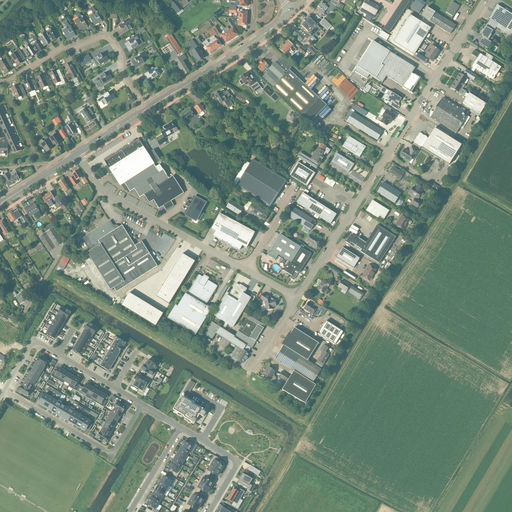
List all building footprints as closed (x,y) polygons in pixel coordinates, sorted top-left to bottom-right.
[(171,0),(167,4),(177,14),(179,16),(184,12),(182,10),(185,7),(189,4),(185,0),(171,0)] [(344,6),(340,4),(341,0),(333,0),(339,3),(336,7),(341,10),(344,6)] [(366,0),(360,11),(366,15),(373,4),(366,0)] [(415,0),(414,0),(410,7),(419,14),(424,6),(415,0)] [(329,8),(326,6),(323,2),(318,7),(319,8),(316,12),(318,14),(316,16),(320,19),(326,13),(325,12),(329,8)] [(459,6),(452,2),(446,12),(453,17),(459,6)] [(373,4),(366,15),(373,19),(379,7),(373,4)] [(511,14),(502,8),(502,7),(498,5),(498,4),(497,5),(494,10),(495,10),(489,19),(490,20),(486,26),(494,31),(496,27),(500,30),(501,32),(504,34),(504,33),(511,38),(511,14)] [(93,7),(90,9),(93,14),(89,17),(94,26),(102,21),(97,14),(98,13),(98,12),(97,12),(96,12),(93,7)] [(429,21),(446,31),(450,34),(455,25),(435,13),(427,8),(421,16),(429,21)] [(81,17),(78,12),(75,14),(79,19),(74,22),(80,30),(87,26),(83,19),(83,18),(83,17),(82,16),(81,17)] [(414,55),(414,54),(415,53),(431,28),(409,15),(393,41),(414,55)] [(173,24),(168,17),(167,16),(166,17),(164,18),(166,21),(169,27),(173,24)] [(299,28),(301,30),(307,35),(308,34),(310,35),(312,37),(312,38),(310,39),(312,42),(313,42),(315,42),(317,40),(313,37),(320,29),(316,25),(317,25),(313,20),(309,17),(306,20),(305,20),(303,22),(304,22),(300,26),(301,26),(299,28)] [(234,24),(236,27),(238,26),(246,26),(246,20),(234,19),(234,18),(230,18),(234,24)] [(332,26),(324,18),(319,23),(327,31),(332,26)] [(122,25),(115,29),(120,36),(124,34),(129,31),(132,29),(129,24),(131,23),(129,20),(124,23),(123,23),(122,23),(122,24),(122,25)] [(70,26),(67,22),(64,23),(67,29),(63,32),(68,40),(75,35),(71,28),(71,27),(71,26),(70,26)] [(225,28),(232,39),(237,35),(235,31),(237,30),(236,27),(234,24),(231,26),(233,28),(230,31),(227,27),(225,28)] [(213,28),(213,29),(216,34),(218,36),(221,34),(216,26),(213,28)] [(482,43),(487,46),(488,47),(491,42),(488,40),(494,31),(486,26),(483,30),(482,30),(482,31),(481,31),(481,32),(480,34),(482,35),(481,36),(485,38),(482,43)] [(50,31),(45,34),(48,38),(51,43),(56,40),(53,35),(56,33),(52,27),(49,29),(50,31)] [(142,27),(135,32),(137,35),(145,30),(142,27)] [(222,36),(223,38),(226,42),(232,39),(225,28),(223,30),(225,33),(222,36)] [(307,35),(301,30),(299,32),(297,30),(293,34),(300,42),(305,38),(306,39),(307,37),(310,35),(308,34),(307,35)] [(381,31),(378,36),(386,41),(389,36),(381,31)] [(42,36),(38,39),(41,45),(43,48),(48,44),(45,40),(48,38),(45,34),(44,32),(41,34),(42,36)] [(183,52),(170,33),(165,37),(178,56),(183,52)] [(132,40),(125,44),(130,52),(134,49),(139,46),(136,41),(140,38),(141,38),(139,35),(134,39),(134,38),(133,38),(132,38),(132,39),(132,40)] [(214,45),(217,48),(221,46),(218,42),(216,38),(215,38),(214,36),(210,39),(211,40),(210,41),(210,42),(208,43),(211,47),(214,45)] [(23,50),(26,55),(28,59),(34,56),(31,51),(33,50),(31,46),(27,39),(24,41),(28,47),(23,50)] [(31,46),(33,50),(36,54),(42,51),(39,46),(41,45),(38,39),(35,41),(36,43),(31,46)] [(194,39),(189,43),(194,50),(199,45),(194,39)] [(205,45),(207,49),(210,53),(217,48),(214,45),(211,47),(208,43),(207,40),(204,42),(206,45),(205,45)] [(294,47),(292,45),(287,41),(280,50),(286,55),(290,50),(293,53),(296,50),(293,47),(294,47)] [(412,93),(414,90),(411,88),(418,78),(412,74),(415,68),(373,41),(354,71),(366,79),(369,75),(382,83),(386,76),(403,87),(402,88),(412,94),(412,93)] [(151,49),(154,53),(157,51),(152,44),(146,48),(148,51),(151,49)] [(318,52),(311,46),(306,51),(313,57),(318,52)] [(428,58),(433,61),(440,51),(435,48),(432,46),(425,56),(426,57),(425,58),(418,54),(417,54),(415,53),(414,54),(416,56),(415,58),(425,64),(427,60),(427,59),(428,58)] [(198,47),(191,52),(197,63),(199,62),(200,63),(202,61),(202,60),(205,58),(198,47)] [(298,49),(304,55),(307,52),(300,47),(298,49)] [(11,56),(14,62),(17,66),(23,62),(20,57),(23,55),(18,49),(16,50),(17,52),(11,56)] [(501,67),(480,54),(475,51),(472,55),(477,58),(472,67),(493,80),(501,67)] [(84,60),(77,63),(80,68),(86,64),(91,62),(92,65),(94,63),(97,68),(100,66),(105,63),(109,60),(104,53),(97,57),(96,56),(96,57),(95,57),(95,58),(92,60),(89,55),(87,54),(82,56),(83,58),(84,60)] [(138,56),(138,57),(131,62),(136,69),(145,63),(142,59),(147,55),(145,53),(140,56),(139,55),(138,56)] [(3,56),(4,58),(5,59),(0,62),(0,65),(5,74),(11,70),(8,64),(11,63),(5,54),(3,56)] [(187,59),(184,55),(174,61),(184,76),(190,72),(184,61),(187,59)] [(270,68),(269,67),(265,70),(267,73),(264,77),(263,76),(262,78),(265,81),(310,123),(327,105),(320,98),(304,83),(304,82),(304,81),(291,68),(293,66),(282,56),(270,68)] [(263,72),(265,70),(269,67),(264,61),(263,61),(262,59),(258,63),(259,64),(257,66),(262,72),(263,72)] [(65,75),(68,80),(68,81),(76,77),(80,84),(84,81),(78,69),(75,71),(71,63),(64,66),(68,74),(65,75)] [(151,69),(151,70),(144,75),(149,82),(161,74),(158,70),(160,69),(158,66),(153,69),(152,68),(152,69),(151,69)] [(49,73),(51,78),(54,85),(59,82),(61,85),(65,83),(61,75),(58,76),(56,70),(49,73)] [(466,70),(463,74),(474,81),(476,76),(466,70)] [(99,77),(94,80),(96,84),(101,80),(104,85),(112,79),(108,72),(101,76),(100,76),(99,76),(99,77)] [(240,78),(242,80),(239,82),(242,86),(245,84),(246,86),(249,85),(254,93),(262,88),(260,87),(257,82),(256,83),(252,76),(249,72),(240,78)] [(467,79),(464,76),(459,74),(450,88),(458,93),(461,87),(462,88),(464,88),(465,87),(465,86),(465,84),(464,84),(467,79)] [(52,86),(50,84),(48,79),(46,80),(43,75),(36,78),(42,89),(48,86),(49,87),(52,86)] [(39,91),(38,88),(36,83),(33,85),(30,79),(23,82),(29,94),(35,91),(36,92),(39,91)] [(24,97),(26,96),(23,89),(20,90),(18,85),(11,88),(16,99),(23,96),(24,97)] [(274,92),(267,85),(262,90),(270,97),(274,92)] [(228,97),(230,96),(227,91),(225,92),(224,90),(223,90),(215,95),(215,96),(213,97),(215,100),(217,99),(220,104),(224,102),(225,104),(227,107),(232,104),(228,97)] [(102,96),(102,97),(97,100),(99,103),(104,100),(107,104),(116,98),(111,91),(104,95),(103,95),(102,96)] [(385,100),(383,102),(387,104),(388,102),(389,103),(388,104),(393,107),(397,110),(397,109),(399,106),(396,105),(398,102),(398,103),(399,103),(400,101),(401,99),(397,96),(389,91),(387,94),(388,95),(387,96),(386,97),(389,99),(387,101),(387,102),(385,100)] [(490,91),(486,96),(491,100),(495,94),(490,91)] [(469,93),(468,94),(466,93),(464,96),(466,98),(463,103),(480,114),(486,104),(469,93)] [(238,94),(235,99),(244,105),(247,99),(238,94)] [(468,114),(447,101),(443,98),(430,118),(456,134),(460,128),(462,130),(467,122),(465,120),(467,116),(469,117),(470,115),(468,114)] [(195,108),(197,112),(199,115),(203,112),(204,115),(207,113),(200,104),(195,108)] [(367,112),(355,105),(353,109),(365,116),(367,112)] [(380,122),(382,123),(387,126),(389,121),(391,122),(395,116),(389,112),(391,109),(385,105),(383,108),(386,110),(382,117),(383,118),(380,122)] [(0,154),(8,154),(8,152),(13,152),(14,154),(21,150),(1,106),(0,106),(0,139),(1,139),(1,144),(0,143),(0,154)] [(80,114),(87,124),(93,120),(91,116),(93,114),(90,108),(87,110),(80,114)] [(187,113),(182,117),(185,121),(187,123),(191,129),(196,125),(200,122),(201,123),(205,120),(201,117),(198,115),(197,114),(196,115),(195,116),(191,110),(187,113)] [(292,114),(290,121),(294,123),(295,121),(298,122),(300,117),(297,116),(297,115),(293,113),(293,114),(292,114)] [(352,113),(347,121),(377,140),(383,132),(352,113)] [(58,117),(52,121),(55,126),(61,123),(58,117)] [(477,119),(472,128),(474,129),(481,119),(478,118),(477,119)] [(75,122),(66,128),(71,136),(72,135),(72,136),(76,134),(75,133),(76,132),(74,130),(74,129),(78,126),(75,122)] [(172,133),(175,131),(175,133),(178,131),(176,127),(175,128),(171,123),(163,128),(165,130),(161,133),(165,139),(172,134),(172,133)] [(219,132),(211,126),(207,130),(215,136),(219,132)] [(420,133),(414,142),(421,147),(422,147),(422,148),(426,151),(444,162),(457,143),(438,131),(434,128),(428,139),(427,138),(420,133)] [(63,129),(59,132),(63,139),(67,137),(63,129)] [(49,139),(53,145),(55,144),(57,146),(62,142),(58,136),(59,136),(56,131),(52,133),(54,136),(49,139)] [(366,147),(361,144),(349,137),(342,147),(355,154),(359,157),(366,147)] [(50,147),(53,145),(49,139),(44,143),(42,140),(38,142),(41,147),(42,147),(46,153),(52,149),(50,147)] [(142,144),(141,144),(138,139),(138,140),(128,146),(144,171),(153,164),(154,164),(142,144)] [(311,159),(310,159),(317,163),(320,158),(322,160),(324,158),(323,157),(326,154),(328,155),(331,150),(322,144),(319,149),(318,148),(311,159)] [(128,146),(117,153),(133,178),(144,171),(128,146)] [(404,160),(408,163),(411,158),(413,159),(419,151),(416,149),(411,146),(408,152),(404,150),(400,156),(404,159),(404,160)] [(158,162),(163,159),(156,148),(151,152),(158,162)] [(120,186),(122,185),(133,178),(117,153),(105,161),(104,161),(107,166),(105,167),(110,174),(112,173),(115,177),(113,178),(116,183),(118,182),(120,186)] [(331,162),(348,173),(354,164),(337,154),(331,162)] [(252,160),(250,164),(247,161),(233,183),(270,207),(286,181),(252,160)] [(289,176),(303,184),(307,186),(315,173),(298,163),(289,176)] [(140,198),(144,195),(169,179),(160,165),(155,167),(153,164),(144,171),(133,178),(122,185),(126,191),(127,190),(128,193),(130,192),(134,189),(140,198)] [(393,167),(390,173),(400,179),(404,174),(393,167)] [(10,171),(7,173),(14,183),(19,179),(16,174),(17,174),(15,170),(11,173),(10,171)] [(72,174),(74,176),(70,179),(74,186),(78,183),(77,182),(83,178),(78,170),(72,174)] [(8,186),(14,183),(7,173),(4,175),(2,176),(3,178),(8,186)] [(166,210),(174,205),(171,201),(184,193),(173,176),(169,179),(144,195),(149,203),(154,201),(159,209),(163,206),(166,210)] [(326,176),(323,182),(333,187),(336,181),(326,176)] [(73,192),(67,183),(64,179),(58,183),(64,192),(65,192),(67,196),(73,192)] [(401,193),(388,185),(384,182),(377,193),(394,204),(401,193)] [(418,199),(420,196),(422,197),(423,194),(422,193),(421,192),(424,188),(422,187),(418,185),(415,189),(413,187),(409,193),(418,199)] [(232,193),(240,198),(242,194),(234,189),(232,193)] [(49,207),(54,204),(57,209),(60,206),(64,212),(67,210),(60,200),(58,196),(54,198),(50,192),(42,197),(46,203),(49,207)] [(198,216),(200,212),(203,208),(204,208),(208,199),(197,193),(195,197),(192,202),(193,203),(192,205),(190,204),(189,207),(190,208),(189,211),(186,216),(191,218),(192,217),(195,219),(197,216),(198,216)] [(303,193),(297,203),(330,224),(336,215),(303,193)] [(411,204),(417,208),(421,202),(415,198),(411,204)] [(226,207),(239,215),(243,208),(230,200),(226,207)] [(366,211),(383,221),(389,211),(372,200),(366,211)] [(38,209),(36,207),(34,203),(24,209),(28,215),(29,214),(30,217),(39,211),(37,209),(38,209)] [(268,214),(252,204),(247,212),(252,215),(253,214),(264,220),(268,214)] [(294,208),(289,217),(310,231),(316,222),(294,208)] [(7,216),(10,220),(11,223),(14,221),(15,222),(22,217),(18,210),(13,213),(13,212),(7,216)] [(220,213),(211,229),(215,232),(213,236),(222,241),(225,239),(228,240),(237,223),(220,213)] [(30,226),(24,217),(22,218),(25,222),(24,222),(27,228),(30,226)] [(396,226),(400,228),(403,230),(408,223),(410,225),(412,222),(403,217),(400,222),(399,221),(396,226)] [(0,222),(0,226),(3,230),(6,236),(11,232),(3,220),(0,222)] [(86,236),(82,239),(90,251),(87,253),(111,290),(114,288),(117,292),(127,286),(124,282),(124,281),(123,279),(121,276),(103,248),(115,240),(114,238),(118,235),(117,233),(124,229),(122,225),(115,230),(110,221),(86,236)] [(237,223),(228,240),(231,242),(231,245),(231,246),(240,250),(242,246),(247,248),(255,233),(237,223)] [(47,232),(39,237),(49,252),(64,242),(59,236),(52,224),(50,225),(52,228),(47,232)] [(377,225),(366,243),(362,250),(360,252),(379,264),(396,237),(377,225)] [(115,240),(103,248),(121,276),(123,279),(124,281),(124,282),(127,286),(137,279),(153,269),(157,266),(142,241),(135,246),(124,229),(117,233),(118,235),(114,238),(115,240)] [(320,240),(316,238),(310,234),(306,241),(316,248),(320,240)] [(311,254),(307,251),(280,235),(271,249),(267,255),(275,260),(278,255),(289,262),(283,271),(291,276),(290,278),(294,281),(299,273),(311,254)] [(346,242),(350,245),(353,247),(355,245),(362,250),(366,243),(359,239),(359,238),(355,235),(355,236),(352,235),(351,237),(349,237),(346,242)] [(337,256),(354,267),(359,258),(342,248),(337,256)] [(182,254),(174,267),(181,271),(189,258),(182,254)] [(189,258),(181,271),(187,274),(195,262),(189,258)] [(61,259),(55,269),(65,275),(69,268),(72,269),(74,266),(61,259)] [(368,265),(366,269),(367,269),(362,277),(369,281),(370,281),(371,280),(372,279),(373,278),(372,277),(376,270),(368,265)] [(342,274),(355,281),(359,272),(346,266),(342,274)] [(174,267),(171,272),(184,279),(187,274),(181,271),(174,267)] [(171,272),(168,277),(181,284),(184,279),(171,272)] [(70,275),(69,278),(81,285),(82,282),(70,275)] [(204,277),(203,277),(199,275),(187,294),(185,293),(177,306),(175,305),(173,309),(167,318),(195,335),(201,327),(206,318),(212,308),(208,306),(207,307),(206,306),(215,291),(218,286),(213,284),(207,280),(207,279),(207,278),(205,277),(204,277)] [(39,285),(37,283),(36,281),(36,280),(35,278),(34,278),(32,276),(29,278),(35,285),(36,287),(39,285)] [(168,277),(165,282),(178,289),(181,284),(168,277)] [(327,280),(322,281),(317,290),(324,294),(328,287),(333,286),(332,279),(327,280)] [(350,286),(342,281),(338,287),(346,292),(350,286)] [(165,282),(162,287),(175,294),(178,289),(165,282)] [(35,288),(32,284),(32,283),(27,286),(30,292),(35,289),(35,288)] [(227,295),(214,316),(224,322),(221,328),(223,329),(227,324),(233,327),(248,302),(251,298),(243,293),(246,288),(242,285),(241,286),(236,284),(229,296),(227,295)] [(364,294),(352,286),(347,294),(359,302),(364,294)] [(162,287),(159,291),(172,299),(175,294),(162,287)] [(159,291),(156,296),(169,304),(172,299),(159,291)] [(15,297),(20,305),(28,300),(23,292),(15,297)] [(129,293),(121,306),(127,309),(135,296),(129,293)] [(264,293),(261,298),(260,299),(264,302),(266,310),(268,310),(273,309),(273,307),(276,306),(274,300),(271,300),(271,298),(264,293)] [(135,296),(127,309),(133,313),(141,300),(135,296)] [(141,300),(133,313),(138,316),(146,303),(141,300)] [(325,309),(322,307),(315,303),(313,306),(308,302),(304,309),(313,315),(317,308),(320,310),(323,312),(325,309)] [(146,303),(138,316),(144,320),(152,307),(146,303)] [(152,307),(144,320),(150,323),(158,310),(152,307)] [(62,308),(59,313),(67,318),(70,313),(62,308)] [(158,310),(150,323),(155,326),(163,314),(158,310)] [(59,313),(56,317),(64,322),(66,319),(67,319),(67,318),(59,313)] [(211,322),(204,335),(212,340),(216,334),(238,347),(232,357),(236,359),(242,363),(248,354),(248,353),(243,350),(246,345),(251,348),(255,341),(263,328),(265,326),(248,315),(247,318),(238,331),(235,336),(223,329),(221,328),(220,327),(211,322)] [(56,317),(54,321),(62,326),(64,322),(56,317)] [(54,321),(52,326),(59,330),(62,326),(54,321)] [(318,334),(335,345),(338,347),(339,345),(345,334),(343,332),(326,321),(318,334)] [(0,322),(0,323),(0,331),(8,336),(12,329),(0,322)] [(89,324),(86,329),(94,334),(97,329),(89,324)] [(52,326),(49,330),(57,334),(59,330),(52,326)] [(287,336),(281,345),(283,346),(307,361),(312,353),(318,343),(294,328),(291,334),(289,333),(287,336)] [(85,330),(84,333),(91,338),(94,334),(86,329),(85,330)] [(49,330),(47,334),(54,338),(57,334),(49,330)] [(84,333),(81,338),(89,342),(91,338),(84,333)] [(115,337),(112,342),(123,348),(126,343),(117,337),(117,338),(115,337)] [(81,338),(79,342),(86,346),(89,342),(81,338)] [(79,342),(76,346),(84,350),(86,346),(79,342)] [(112,342),(109,346),(111,347),(120,353),(123,348),(112,342)] [(321,350),(323,351),(318,360),(324,364),(330,355),(326,353),(329,349),(324,345),(321,350)] [(76,346),(74,350),(81,354),(84,350),(76,346)] [(283,346),(275,359),(279,361),(294,371),(290,377),(287,382),(284,380),(279,388),(282,390),(305,404),(316,385),(313,383),(319,374),(321,370),(307,361),(283,346)] [(111,347),(108,351),(117,357),(120,353),(111,347)] [(107,351),(104,355),(105,356),(105,357),(114,362),(117,357),(108,351),(107,351)] [(37,362),(45,366),(48,361),(40,357),(37,362)] [(105,357),(103,361),(112,366),(114,362),(105,357)] [(101,360),(98,365),(100,366),(109,371),(112,366),(103,361),(101,360)] [(148,360),(145,365),(155,371),(158,366),(159,367),(161,364),(155,361),(154,363),(148,360)] [(37,362),(34,367),(42,371),(45,366),(37,362)] [(145,365),(141,370),(147,374),(146,376),(152,380),(157,372),(155,371),(145,365)] [(34,367),(31,372),(40,377),(41,378),(44,372),(42,371),(34,367)] [(267,378),(270,380),(269,381),(273,383),(276,378),(274,376),(275,375),(273,375),(275,371),(268,367),(266,372),(265,371),(262,375),(267,378)] [(58,381),(64,371),(59,368),(57,372),(54,370),(51,376),(58,381)] [(63,384),(69,374),(64,371),(58,381),(63,384)] [(37,382),(40,377),(31,372),(28,377),(37,382)] [(282,372),(279,377),(284,380),(287,382),(290,377),(282,372)] [(68,387),(74,377),(69,374),(63,384),(65,382),(69,384),(68,386),(68,387)] [(139,375),(135,380),(147,387),(152,380),(146,376),(145,379),(139,375)] [(28,377),(25,382),(34,387),(34,386),(35,384),(36,384),(37,384),(38,382),(37,382),(28,377)] [(77,384),(79,380),(74,377),(68,387),(76,391),(79,385),(77,384)] [(135,380),(132,386),(138,389),(137,392),(143,395),(147,387),(135,380)] [(25,382),(22,387),(31,392),(34,387),(25,382)] [(79,385),(76,391),(80,394),(85,397),(91,387),(86,384),(84,388),(79,385)] [(28,397),(31,392),(22,387),(19,392),(28,397)] [(90,400),(96,390),(91,387),(85,397),(90,400)] [(95,403),(101,393),(96,390),(90,400),(95,403)] [(44,406),(49,397),(42,393),(39,398),(41,400),(39,403),(44,406)] [(104,400),(106,396),(101,393),(95,403),(103,407),(107,402),(104,400)] [(181,397),(173,410),(183,416),(183,417),(194,424),(200,415),(203,417),(206,412),(192,404),(192,403),(181,396),(181,397)] [(48,408),(53,400),(49,397),(44,406),(48,408)] [(52,411),(57,402),(53,400),(48,408),(52,411)] [(56,413),(61,405),(57,402),(52,411),(56,413)] [(115,408),(122,413),(126,407),(116,402),(113,407),(115,408)] [(60,416),(65,407),(61,405),(56,413),(60,416)] [(64,418),(69,410),(65,407),(60,416),(64,418)] [(120,418),(122,413),(115,408),(112,413),(110,412),(120,418)] [(68,421),(74,412),(69,410),(64,418),(68,421)] [(73,423),(78,415),(74,412),(68,421),(73,423)] [(107,417),(117,422),(120,418),(110,412),(107,417)] [(77,426),(82,417),(78,415),(73,423),(77,426)] [(81,428),(86,419),(82,417),(77,426),(81,428)] [(114,427),(117,422),(107,417),(109,418),(106,423),(114,427)] [(85,431),(90,422),(86,419),(81,428),(85,431)] [(111,432),(114,427),(106,423),(103,427),(102,427),(111,432)] [(102,427),(99,432),(108,437),(111,432),(102,427)] [(105,442),(108,437),(99,432),(100,433),(97,438),(105,442)] [(182,446),(189,451),(190,452),(195,444),(190,441),(188,444),(184,442),(182,446)] [(187,455),(189,451),(182,446),(179,451),(187,455)] [(188,456),(187,455),(179,451),(177,455),(184,460),(185,460),(188,456)] [(182,464),(184,460),(177,455),(174,460),(182,464)] [(209,464),(211,466),(221,471),(224,466),(217,462),(219,459),(214,456),(209,464)] [(179,469),(182,464),(174,460),(171,464),(179,469)] [(171,464),(169,468),(173,471),(172,474),(177,477),(181,470),(179,469),(171,464)] [(250,465),(248,469),(255,473),(258,470),(250,465)] [(221,471),(211,466),(208,470),(206,469),(204,473),(209,476),(211,472),(217,476),(221,471)] [(207,479),(209,476),(204,473),(199,481),(210,488),(213,483),(207,479)] [(241,481),(240,484),(250,490),(252,486),(249,484),(252,479),(243,473),(240,477),(243,478),(241,481)] [(161,481),(169,485),(170,486),(174,479),(169,475),(167,478),(164,476),(161,481)] [(166,490),(169,485),(161,481),(159,486),(166,490)] [(199,481),(194,490),(199,493),(201,489),(207,493),(210,488),(199,481)] [(163,495),(166,490),(159,486),(156,491),(163,495)] [(227,499),(232,503),(233,502),(237,504),(244,492),(237,487),(235,490),(233,488),(230,493),(230,492),(228,494),(229,495),(227,499)] [(197,496),(199,493),(194,490),(192,493),(189,498),(200,505),(203,500),(197,496)] [(163,495),(156,491),(153,495),(162,500),(164,496),(163,495)] [(159,505),(162,500),(153,495),(150,500),(159,505)] [(181,505),(184,507),(189,510),(191,507),(197,510),(200,505),(189,498),(186,503),(183,502),(181,505)] [(156,510),(159,505),(150,500),(148,504),(154,508),(152,511),(153,511),(158,511),(159,511),(156,510)]
